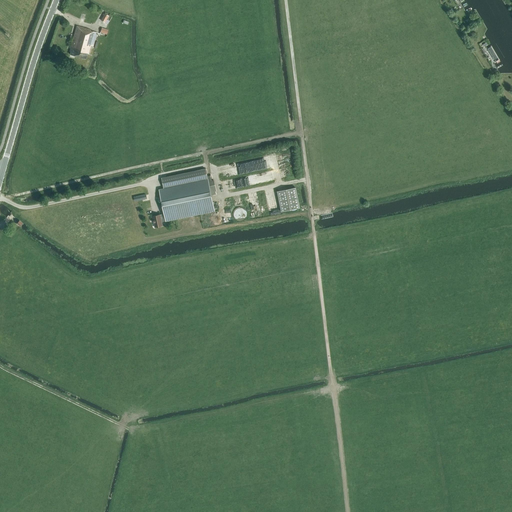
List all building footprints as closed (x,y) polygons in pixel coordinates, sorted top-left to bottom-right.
[(93,46),(97,32),(90,30),(76,25),(69,51),(71,51),(70,54),(86,58),(87,53),(89,53),(91,45),(93,46)] [(494,48),(489,50),(497,62),(501,60),(494,48)] [(161,198),(164,213),(151,216),(152,221),(154,220),(155,227),(162,226),(162,222),(166,221),(215,211),(211,194),(216,193),(214,180),(211,180),(210,175),(207,176),(206,169),(161,178),(164,188),(159,189),(161,197),(157,197),(158,199),(161,198)] [(277,192),(281,212),(300,208),(296,188),(277,192)] [(234,209),(239,220),(248,216),(243,205),(234,209)]
